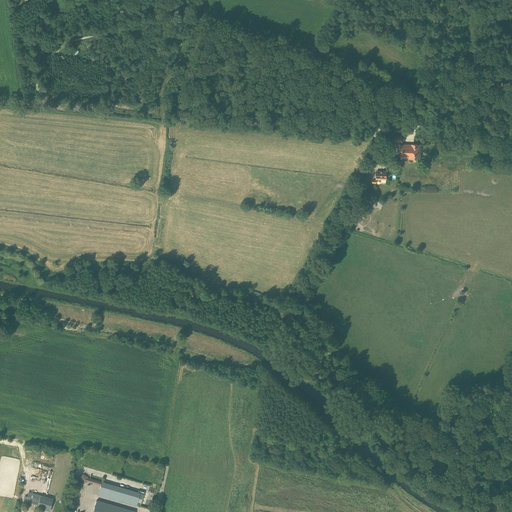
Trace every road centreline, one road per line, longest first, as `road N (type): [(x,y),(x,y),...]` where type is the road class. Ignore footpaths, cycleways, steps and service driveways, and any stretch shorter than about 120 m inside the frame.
road 1 (track): [(0,294),(40,305),(56,319),(166,342),(198,360),(259,363),(266,368),(260,426),(361,454),(420,511)]
road 2 (track): [(185,0),(197,25),(207,17),(232,21),(314,50),(353,0)]
road 3 (track): [(266,368),(361,454)]
road 4 (track): [(393,119),(477,130),(511,154)]
